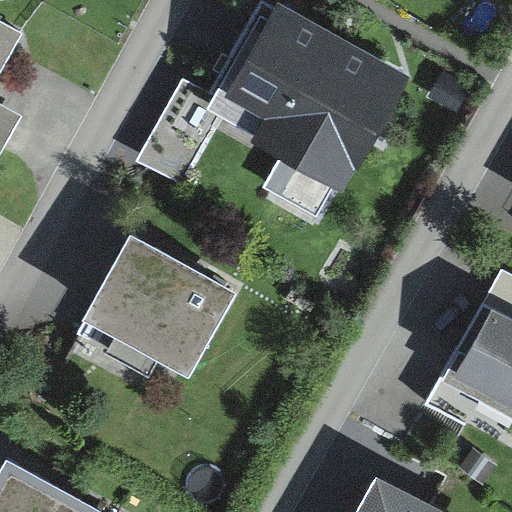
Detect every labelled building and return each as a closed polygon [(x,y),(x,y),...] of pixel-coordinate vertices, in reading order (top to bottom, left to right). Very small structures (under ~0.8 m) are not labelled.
[(278,11),(235,89),(272,110),(261,131),(340,174),(394,74),(278,11)] [(0,48),(11,29),(0,22),(0,48)] [(130,235),(89,310),(187,364),(229,289),(130,235)] [(511,323),(486,310),(456,368),(511,397),(511,323)] [(97,511),(9,463),(0,478),(0,511),(97,511)] [(439,511),(380,479),(361,511),(439,511)]
